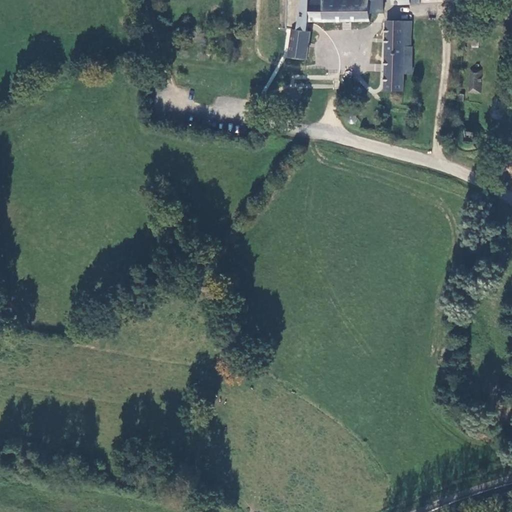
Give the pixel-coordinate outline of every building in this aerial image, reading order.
[(310,0),(284,0),(284,27),(291,29),(292,25),(307,29),(309,21),(307,21),(307,0),(310,0)] [(309,21),(368,22),(369,14),(370,0),(310,0),(307,0),(307,21),(309,21)] [(370,0),(369,14),(381,13),(381,0),(370,0)] [(403,92),(406,73),(411,73),(413,47),(406,46),(406,32),(412,31),(411,22),(384,21),(383,90),(403,92)] [(490,32),(491,25),(479,23),(478,30),(490,32)] [(285,55),(303,60),(309,29),(307,29),(292,25),(291,29),(285,55)] [(480,94),(481,69),(468,69),(467,94),(480,94)] [(347,114),(345,117),(346,121),(349,123),(353,123),(355,120),(355,117),(353,114),(350,113),(347,114)]
